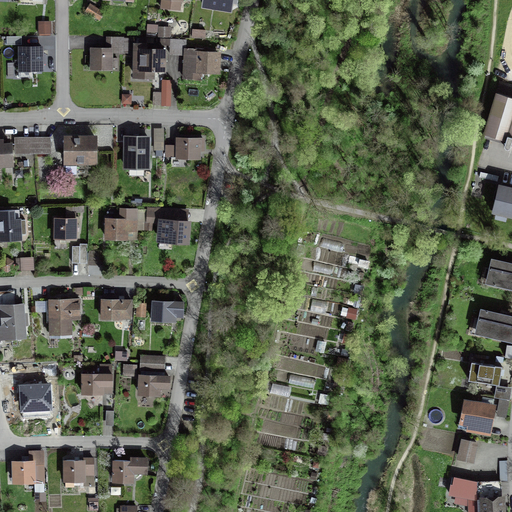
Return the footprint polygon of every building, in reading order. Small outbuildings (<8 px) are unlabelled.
[(103,19),(88,8),(83,15),(98,25),(103,19)] [(51,23),(39,23),(39,33),(51,34),(51,23)] [(45,47),(18,48),(18,74),(46,73),(45,47)] [(169,49),(139,47),(138,79),(155,80),(156,73),(167,73),(169,49)] [(114,73),(114,49),(90,48),(90,73),(114,73)] [(209,51),(183,49),(181,80),(207,81),(209,51)] [(511,96),(498,92),(485,135),(511,143),(511,96)] [(36,137),(37,154),(53,154),(53,136),(36,137)] [(37,154),(36,137),(15,137),(15,151),(15,154),(37,154)] [(147,137),(123,137),(124,161),(148,160),(147,137)] [(201,139),(176,139),(176,163),(201,162),(201,139)] [(11,140),(0,140),(0,165),(12,165),(11,140)] [(98,150),(64,150),(64,167),(98,167),(98,150)] [(511,215),(511,187),(498,184),(492,211),(511,215)] [(0,237),(21,237),(20,208),(0,209),(0,237)] [(145,241),(146,209),(127,209),(127,219),(113,219),(113,241),(145,241)] [(85,240),(85,218),(60,217),(60,240),(85,240)] [(198,246),(200,220),(165,218),(164,244),(198,246)] [(79,263),(94,265),(96,243),(89,243),(89,246),(80,245),(79,263)] [(486,284),(511,289),(511,260),(493,256),(486,284)] [(42,273),(41,258),(27,258),(27,273),(42,273)] [(83,298),(57,298),(58,338),(80,338),(80,317),(89,317),(88,303),(83,303),(83,298)] [(102,321),(135,320),(134,298),(101,299),(102,321)] [(184,325),(184,300),(154,299),(153,324),(184,325)] [(35,340),(33,302),(7,303),(8,326),(4,326),(5,342),(35,340)] [(151,305),(140,304),(138,314),(150,316),(151,305)] [(475,334),(511,342),(511,314),(481,307),(475,334)] [(165,356),(143,354),(142,361),(164,363),(165,356)] [(500,385),(504,365),(473,360),(469,380),(497,385),(500,385)] [(116,370),(83,371),(84,394),(116,392),(116,370)] [(171,374),(137,373),(137,397),(161,397),(161,389),(171,389),(171,374)] [(54,413),(52,384),(19,386),(21,415),(54,413)] [(511,387),(500,385),(497,385),(495,398),(511,400),(511,387)] [(465,430),(490,434),(495,403),(463,397),(459,421),(466,422),(465,430)] [(473,464),(478,441),(461,438),(456,460),(473,464)] [(149,458),(114,457),(113,483),(140,484),(140,473),(148,473),(149,458)] [(88,459),(65,459),(65,483),(89,482),(89,476),(98,476),(98,463),(88,464),(88,459)] [(44,460),(14,460),(14,482),(44,482),(44,460)] [(502,511),(501,481),(478,482),(454,477),(449,494),(468,496),(469,511),(502,511)]
